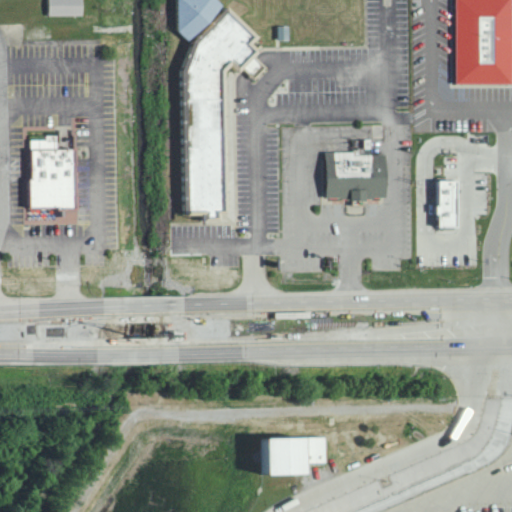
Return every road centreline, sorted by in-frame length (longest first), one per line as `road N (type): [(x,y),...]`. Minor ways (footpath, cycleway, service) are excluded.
road 1 (primary): [(511,300),(0,315)]
road 2 (primary): [(0,354),(511,343)]
